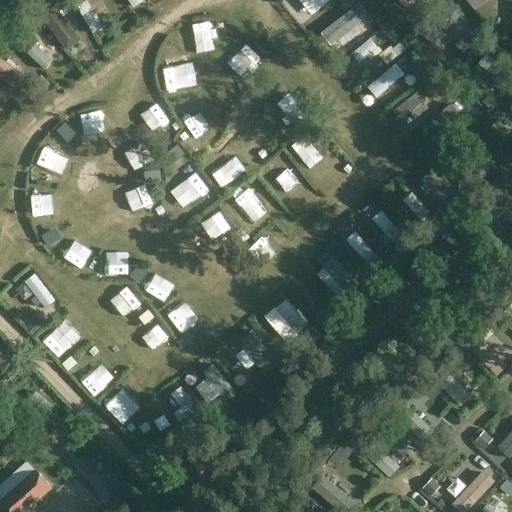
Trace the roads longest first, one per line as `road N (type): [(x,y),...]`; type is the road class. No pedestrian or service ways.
road 1 (track): [(152,511),(511,203)]
road 2 (track): [(0,257),(13,154),(43,114),(162,21),(223,0)]
